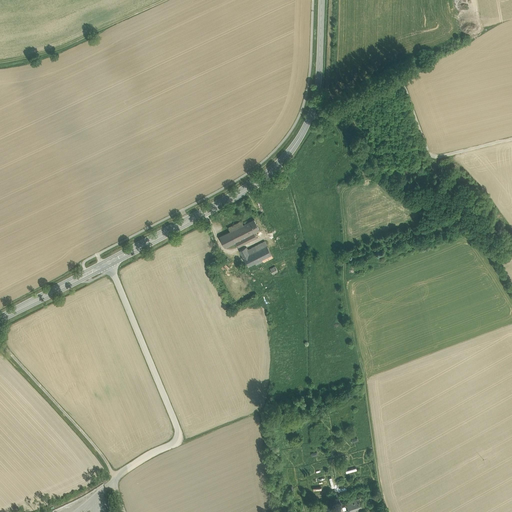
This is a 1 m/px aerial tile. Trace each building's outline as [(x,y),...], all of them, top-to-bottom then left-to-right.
[(254,219),(243,224),(251,240),(256,237),(254,233),(260,230),(254,219)] [(241,220),(228,227),(230,231),(219,236),(225,248),(236,242),(238,247),(251,240),(243,224),(241,220)] [(265,241),(248,249),(247,247),(239,250),(248,267),(249,266),(252,271),(257,268),(256,265),(263,261),(263,262),(273,258),(265,241)] [(274,264),(269,266),(274,277),(277,276),(278,278),(280,277),(274,264)] [(360,497),(345,502),(348,511),(358,511),(359,511),(364,510),(360,497)]
